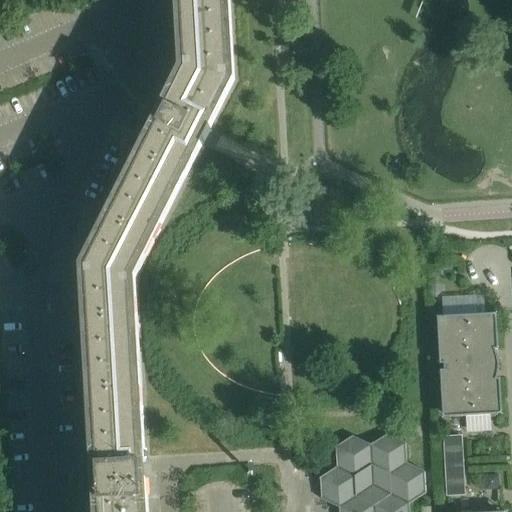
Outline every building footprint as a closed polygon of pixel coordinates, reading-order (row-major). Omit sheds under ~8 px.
[(180,0),(185,72),(86,269),(99,511),(142,511),(130,278),(229,81),(224,0),(180,0)] [(435,280),(430,286),(430,293),(436,299),(442,293),(441,285),(435,280)] [(444,328),(438,328),(440,365),(444,365),(444,372),(440,372),(442,409),(448,409),(449,417),(448,417),(448,418),(496,416),(496,414),(495,415),(495,406),(501,406),(499,380),(496,380),(495,373),(498,373),(498,369),(498,365),(498,362),(497,358),(495,358),(494,351),(498,351),(496,325),(490,325),(490,317),(490,315),(443,318),(443,319),(444,328)] [(409,511),(409,505),(426,494),(425,473),(407,464),(406,444),(387,435),(370,446),(352,437),(335,449),(336,469),(319,480),(320,501),(338,510),(338,511),(409,511)] [(461,438),(444,439),(445,464),(462,463),(461,438)] [(463,471),(446,472),(447,497),(464,496),(463,471)]
